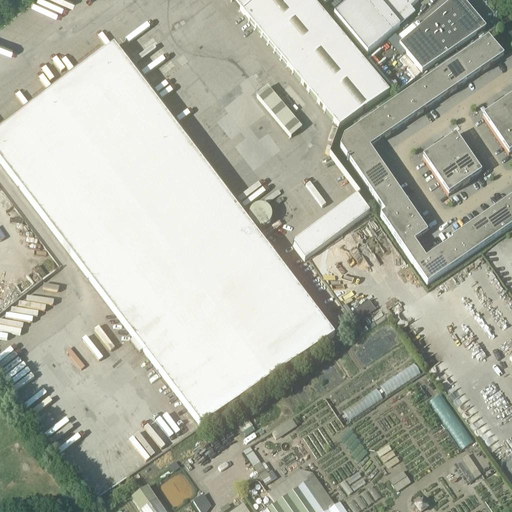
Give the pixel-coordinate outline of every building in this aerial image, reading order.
[(308,0),(229,0),(337,129),(388,94),(308,0)] [(350,0),(332,15),(366,55),(390,35),(398,28),(393,22),(418,0),(350,0)] [(485,30),(459,0),(455,0),(399,47),(421,74),(485,30)] [(368,150),(502,58),(487,39),(343,138),(339,149),(383,214),(379,217),(426,286),(511,226),(511,197),(449,241),(450,242),(424,260),(413,243),(426,234),(368,150)] [(112,48),(0,132),(0,165),(200,429),(333,339),(112,48)] [(511,98),(483,118),(508,155),(511,152),(511,98)] [(328,141),(332,142),(337,130),(332,128),(328,141)] [(447,197),(480,174),(454,136),(421,159),(447,197)] [(368,215),(355,198),(290,246),(303,263),(368,215)] [(175,463),(168,467),(169,468),(173,474),(179,469),(175,464),(175,463)] [(297,489),(308,481),(301,471),(290,479),(297,489)] [(327,511),(329,511),(308,481),(297,489),(274,504),(263,511),(327,511)] [(139,511),(163,511),(147,488),(131,499),(139,511)] [(203,496),(193,503),(199,511),(207,511),(211,507),(203,496)] [(414,507),(418,511),(424,511),(428,509),(422,501),(414,507)]
